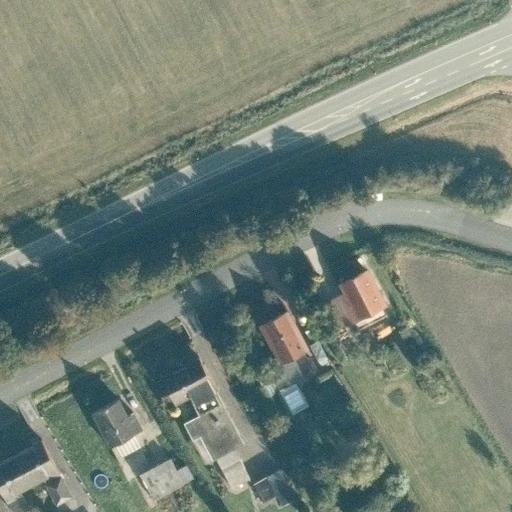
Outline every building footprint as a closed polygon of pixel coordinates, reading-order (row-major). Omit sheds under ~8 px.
[(366,270),(340,282),(345,292),(340,294),(349,311),(353,319),(383,304),(366,270)] [(287,310),(261,323),(268,338),(281,363),(292,381),(294,380),(313,370),(315,365),(310,356),(305,354),(299,357),(296,352),(306,347),(298,332),(287,310)] [(198,355),(161,375),(174,401),(189,394),(193,401),(198,399),(201,403),(214,396),(212,392),(216,390),(198,355)] [(227,393),(241,421),(249,417),(235,389),(227,393)] [(199,413),(184,421),(190,434),(201,429),(215,456),(210,457),(212,459),(216,457),(234,448),(243,442),(222,401),(218,403),(214,396),(201,403),(198,399),(193,401),(199,413)] [(118,398),(92,411),(110,446),(142,429),(133,412),(127,414),(118,398)] [(42,439),(15,453),(31,482),(43,476),(46,482),(46,483),(56,503),(72,495),(61,475),(42,439)] [(15,453),(0,461),(0,489),(8,504),(9,503),(15,511),(20,511),(30,507),(20,488),(31,482),(15,453)] [(184,479),(170,453),(139,470),(153,495),(184,479)] [(280,466),(255,478),(267,501),(291,489),(280,466)] [(385,472),(367,466),(362,481),(381,486),(385,472)]
